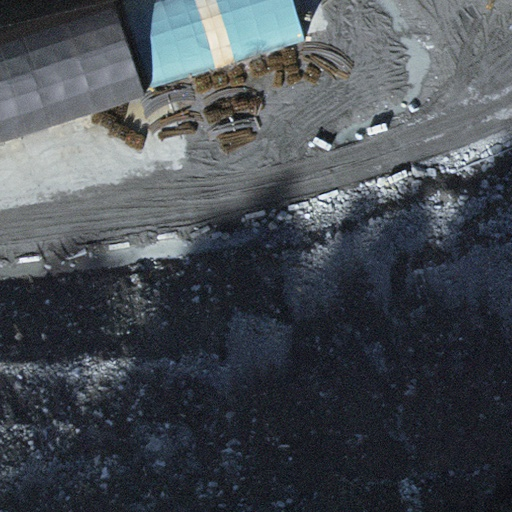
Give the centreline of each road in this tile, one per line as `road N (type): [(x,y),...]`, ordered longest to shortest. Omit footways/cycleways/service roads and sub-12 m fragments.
road 1 (motorway): [(511,19),(0,185)]
road 2 (motorway): [(0,405),(511,242)]
